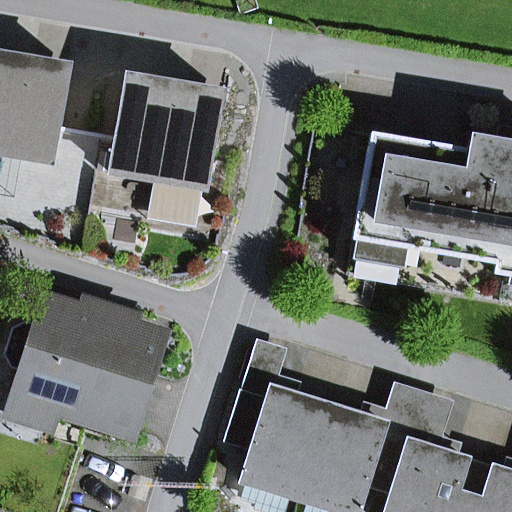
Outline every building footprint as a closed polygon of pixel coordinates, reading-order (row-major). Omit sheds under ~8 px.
[(0,155),(21,159),(51,164),(68,66),(0,54),(0,155)] [(203,190),(205,190),(221,92),(127,76),(110,174),(153,182),(203,190)] [(346,276),(511,304),(511,143),(471,136),(468,150),(370,133),(346,276)] [(0,196),(14,199),(21,159),(0,155),(0,196)] [(146,221),(196,230),(203,190),(153,182),(146,221)] [(130,433),(160,337),(132,329),(84,314),(47,302),(39,327),(26,323),(13,330),(5,355),(12,368),(25,372),(17,398),(54,409),(130,433)] [(132,329),(136,317),(87,302),(84,314),(132,329)] [(301,384),(278,376),(287,350),(257,341),(240,392),(268,401),(271,389),(297,397),(301,384)] [(461,444),(442,438),(453,402),(394,383),(386,410),(363,403),(359,416),(384,424),(380,436),(408,445),(408,442),(457,458),(461,444)] [(252,451),(242,483),(245,484),(290,498),(298,500),(328,407),(297,397),(271,389),(268,401),(240,392),(225,442),(252,451)] [(11,418),(47,429),(54,409),(17,398),(11,418)] [(356,511),(365,486),(392,495),(408,445),(380,436),(384,424),(359,416),(328,407),(298,500),(307,503),(335,511),(356,511)] [(392,495),(386,511),(448,511),(454,493),(483,502),(493,469),(457,458),(408,442),(408,445),(392,495)] [(511,460),(506,458),(502,472),(511,474),(511,460)] [(454,493),(448,511),(511,511),(511,474),(502,472),(493,469),(483,502),(454,493)] [(285,511),(290,498),(245,484),(240,501),(262,511),(285,511)] [(304,511),(335,511),(307,503),(304,511)]
